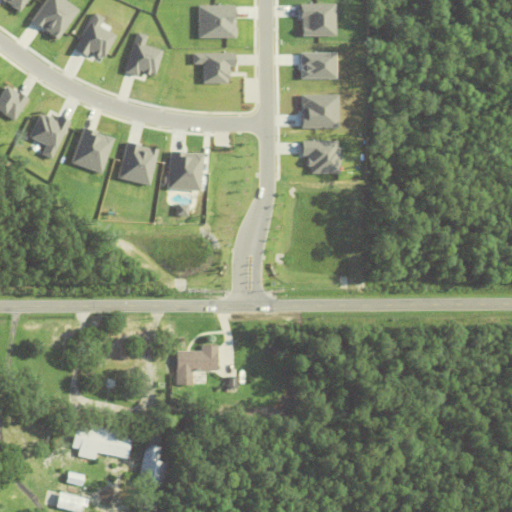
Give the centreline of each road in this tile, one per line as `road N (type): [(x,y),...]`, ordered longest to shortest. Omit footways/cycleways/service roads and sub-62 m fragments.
road 1 (tertiary): [(0,306),(511,302)]
road 2 (residential): [(263,131),(136,120),(47,84),(0,50)]
road 3 (residential): [(244,241),(263,178),(261,0)]
road 4 (residential): [(250,291),(244,241),(235,252),(233,290),(241,304),(250,291)]
